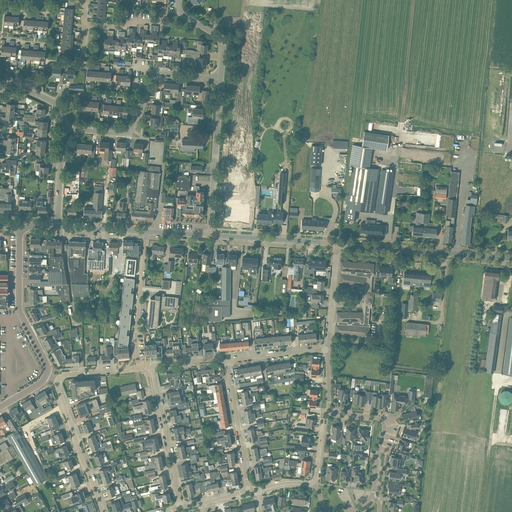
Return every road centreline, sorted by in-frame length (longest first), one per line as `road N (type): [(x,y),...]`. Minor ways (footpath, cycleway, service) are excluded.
road 1 (residential): [(454,500),(433,498),(463,254)]
road 2 (residential): [(62,127),(127,132),(154,74),(220,78)]
road 3 (residential): [(370,497),(383,423),(329,409),(324,349)]
road 4 (unclassified): [(209,236),(220,78)]
road 5 (residential): [(179,504),(151,368)]
road 6 (residential): [(102,511),(56,380)]
road 7 (residential): [(136,364),(145,232)]
road 8 (tertiary): [(463,254),(336,244)]
road 9 (tertiary): [(336,244),(209,236)]
road 10 (residential): [(247,488),(227,364)]
